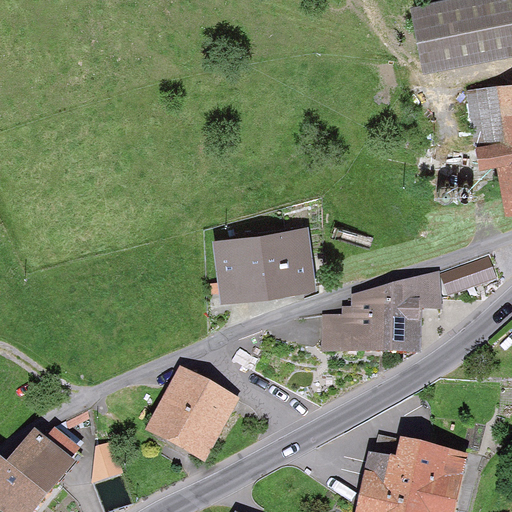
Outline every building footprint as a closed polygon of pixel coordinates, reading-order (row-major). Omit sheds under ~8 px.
[(511,0),(454,0),(416,8),(428,68),(511,50),(511,0)] [(511,85),(470,94),(484,166),(504,162),(511,200),(511,85)] [(302,230),(225,239),(231,286),(309,277),(326,272),(326,251),(305,254),(302,230)] [(442,267),(445,294),(497,287),(493,260),(442,267)] [(436,274),(386,289),(385,346),(415,348),(416,307),(438,307),(436,274)] [(358,314),(347,314),(346,323),(327,322),(326,343),(385,346),(386,289),(359,296),(358,314)] [(182,374),(150,433),(205,462),(237,402),(182,374)] [(3,461),(0,463),(0,508),(4,511),(38,511),(76,466),(39,435),(13,469),(3,461)] [(376,440),(363,511),(460,511),(470,456),(376,440)] [(85,456),(95,481),(121,471),(112,446),(85,456)]
